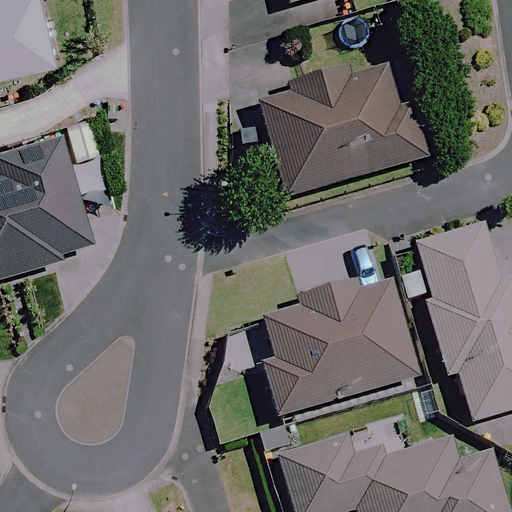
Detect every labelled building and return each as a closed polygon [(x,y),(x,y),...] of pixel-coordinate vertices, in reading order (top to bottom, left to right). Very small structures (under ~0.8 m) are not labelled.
[(276,0),(281,14),(321,0),(276,0)] [(283,95),(285,102),(251,111),(277,205),(418,166),(403,112),(388,116),(377,77),(346,85),(344,78),(283,95)] [(59,259),(82,253),(53,147),(0,161),(0,287),(62,271),(59,259)] [(407,254),(420,312),(415,313),(432,386),(443,383),(450,382),(461,430),(511,418),(511,316),(508,318),(501,287),(488,290),(476,238),(407,254)] [(294,315),(254,325),(265,370),(260,371),(272,421),(409,388),(383,283),(291,306),(294,315)] [(344,456),(340,444),(269,465),(283,511),(497,511),(482,458),(452,467),(446,445),(377,464),(373,447),(344,456)]
